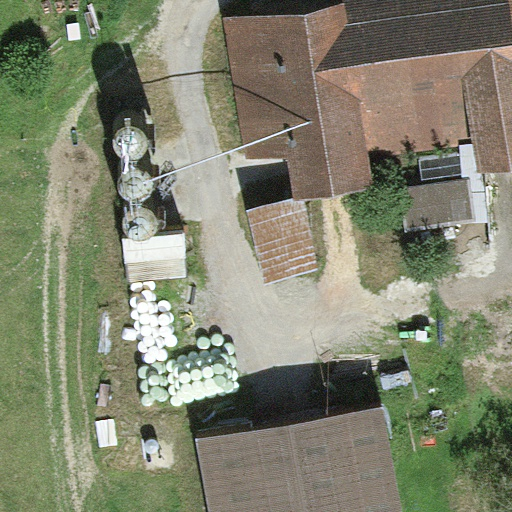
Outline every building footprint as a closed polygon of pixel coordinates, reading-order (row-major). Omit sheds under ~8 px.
[(511,0),(247,0),(226,3),(247,151),(284,145),(290,186),(372,174),(369,150),(480,134),(482,152),(511,147),(511,0)] [(482,161),(403,177),(412,221),(491,206),(482,161)] [(250,196),(262,273),(319,264),(307,187),(250,196)] [(133,273),(185,266),(179,222),(127,229),(133,273)] [(400,511),(379,397),(201,430),(216,511),(400,511)]
